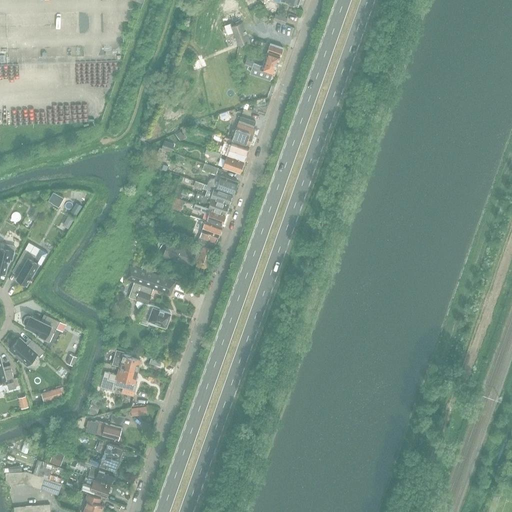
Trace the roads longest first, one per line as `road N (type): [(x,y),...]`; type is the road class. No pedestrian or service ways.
road 1 (primary): [(185,511),(366,0)]
road 2 (residential): [(136,511),(317,0)]
road 3 (primary): [(342,0),(161,511)]
road 4 (track): [(388,511),(511,175)]
